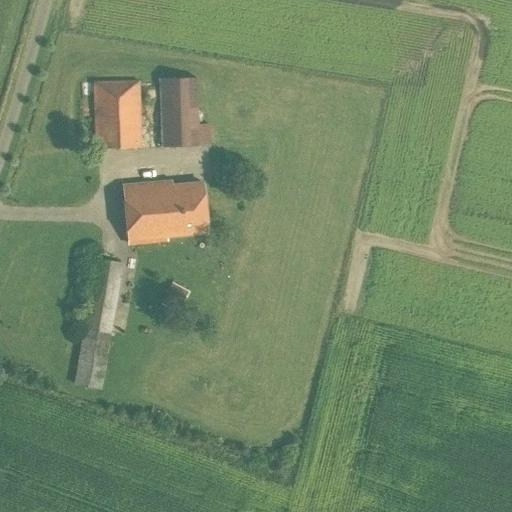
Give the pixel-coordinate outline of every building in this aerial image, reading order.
[(198,124),(196,77),(157,79),(160,149),(210,146),(209,123),(198,124)] [(93,149),(141,148),(138,81),(92,81),(93,149)] [(172,186),(171,182),(120,187),(127,245),(166,240),(166,237),(206,233),(201,183),(172,186)] [(100,391),(122,263),(95,259),(72,386),(100,391)] [(176,311),(184,296),(187,290),(172,282),(161,303),(162,304),(176,311)]
